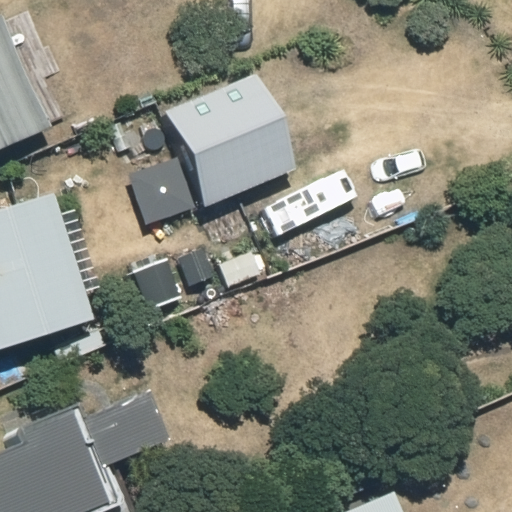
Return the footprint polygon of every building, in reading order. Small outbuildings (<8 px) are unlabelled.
[(0,143),(41,126),(0,28),(0,143)] [(255,73),(165,112),(207,209),(298,170),(255,73)] [(0,208),(0,342),(0,344),(91,316),(53,193),(0,208)] [(176,297),(165,261),(138,271),(149,306),(176,297)] [(0,450),(0,511),(78,511),(107,500),(95,467),(163,439),(143,391),(73,421),(69,412),(10,436),(13,445),(0,450)] [(404,511),(396,491),(347,511),(404,511)]
